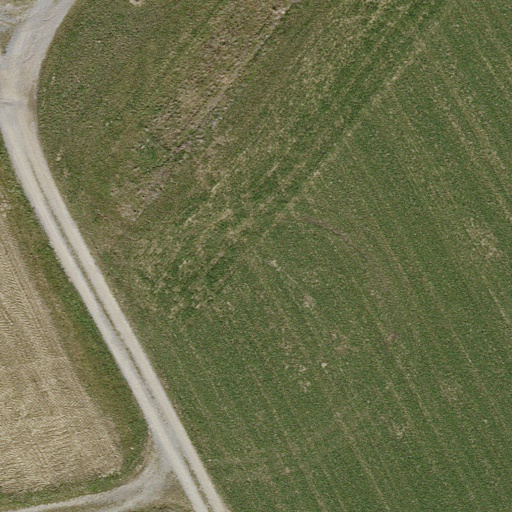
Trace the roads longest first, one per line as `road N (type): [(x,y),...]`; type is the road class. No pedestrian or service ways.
road 1 (track): [(0,82),(53,216),(211,511)]
road 2 (track): [(191,474),(129,500),(70,511)]
